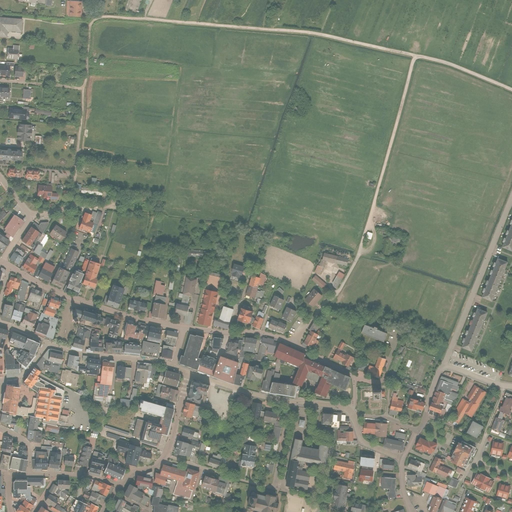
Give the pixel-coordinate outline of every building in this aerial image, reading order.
[(82,16),(82,1),(68,0),(67,16),(82,16)] [(0,18),(0,35),(7,36),(7,32),(22,33),(23,20),(0,18)] [(13,45),(13,48),(8,48),(7,58),(19,59),(20,46),(13,45)] [(0,74),(10,75),(11,66),(8,66),(0,65),(0,74)] [(16,66),(15,75),(24,76),(25,66),(16,66)] [(0,95),(10,95),(10,87),(0,87),(0,95)] [(31,89),(23,89),(23,98),(31,99),(31,89)] [(10,118),(27,119),(27,110),(11,109),(10,118)] [(20,134),(20,139),(30,140),(32,124),(20,123),(20,128),(18,128),(17,134),(20,134)] [(11,150),(0,149),(0,159),(11,160),(11,150)] [(25,151),(11,150),(11,160),(24,161),(25,151)] [(53,185),(38,184),(37,196),(51,197),(51,199),(59,200),(60,193),(52,193),(53,185)] [(103,199),(104,190),(80,187),(80,194),(100,195),(100,199),(103,200),(102,203),(105,203),(105,200),(103,199)] [(0,212),(0,220),(9,213),(5,208),(0,212)] [(93,214),(91,220),(97,222),(101,224),(106,212),(96,209),(93,214)] [(86,212),(80,228),(93,233),(97,222),(91,220),(93,214),(86,212)] [(15,213),(3,229),(14,237),(26,221),(15,213)] [(503,248),(511,251),(511,220),(510,225),(511,226),(509,232),(508,231),(506,235),(508,236),(507,237),(506,239),(505,239),(503,243),(504,244),(503,248)] [(35,223),(23,240),(34,248),(37,244),(46,231),(35,223)] [(56,224),(50,233),(62,241),(68,232),(56,224)] [(9,242),(0,236),(0,252),(1,254),(9,242)] [(34,248),(31,251),(43,258),(45,259),(50,261),(54,251),(50,249),(47,254),(39,250),(41,246),(37,244),(34,248)] [(17,248),(11,259),(19,264),(26,252),(23,250),(22,251),(17,248)] [(72,248),(62,269),(69,272),(79,252),(72,248)] [(31,253),(23,267),(35,274),(39,266),(37,265),(40,260),(36,258),(37,257),(31,253)] [(322,254),(318,269),(322,271),(325,262),(333,264),(335,258),(322,254)] [(83,269),(88,270),(91,260),(86,258),(83,269)] [(348,261),(335,258),(333,264),(346,267),(348,261)] [(509,263),(498,259),(496,264),(495,263),(493,268),(495,268),(494,269),(493,272),(492,271),(490,275),(492,276),(489,282),(488,281),(486,286),(487,286),(487,288),(486,290),(485,289),(483,293),(484,294),(482,299),(493,303),(509,263)] [(102,263),(91,260),(88,270),(84,283),(96,288),(99,278),(97,278),(101,265),(102,263)] [(47,261),(40,275),(50,281),(57,266),(47,261)] [(246,266),(236,263),(234,272),(244,274),(246,266)] [(60,268),(52,284),(63,289),(71,273),(69,272),(62,269),(60,268)] [(71,280),(68,287),(79,292),(82,285),(80,284),(84,273),(76,269),(74,273),(72,272),(70,279),(71,280)] [(340,272),(333,283),(334,287),(338,289),(345,275),(340,272)] [(251,277),(249,286),(258,289),(259,284),(264,285),(266,276),(260,274),(259,279),(251,277)] [(316,275),(312,280),(324,290),(327,285),(316,275)] [(21,280),(10,276),(4,294),(10,296),(13,288),(17,290),(21,280)] [(184,295),(185,295),(183,304),(177,303),(175,313),(186,316),(189,316),(190,312),(191,306),(188,306),(190,296),(194,297),(198,280),(187,278),(184,295)] [(30,283),(23,280),(15,300),(24,303),(30,283)] [(155,297),(151,316),(164,318),(168,298),(163,297),(165,287),(161,286),(162,282),(155,280),(151,296),(155,297)] [(119,308),(126,288),(114,284),(107,304),(119,308)] [(258,289),(249,286),(246,294),(256,297),(256,296),(257,291),(258,289)] [(260,292),(257,291),(256,296),(259,297),(262,298),(263,299),(265,290),(261,289),(260,292)] [(305,300),(314,308),(324,297),(315,289),(305,300)] [(43,293),(32,290),(29,300),(40,303),(43,293)] [(218,292),(206,290),(199,323),(211,326),(212,321),(213,317),(214,312),(215,306),(216,302),(217,298),(218,295),(218,292)] [(281,311),(286,299),(276,295),(271,306),(281,311)] [(52,300),(50,299),(47,308),(55,311),(56,309),(58,310),(60,303),(58,302),(58,300),(53,298),(52,300)] [(131,299),(128,309),(144,312),(147,302),(131,299)] [(16,303),(14,309),(23,312),(25,306),(16,303)] [(13,305),(4,304),(2,316),(10,318),(13,305)] [(283,318),(293,322),(298,311),(288,306),(283,318)] [(47,308),(44,307),(42,314),(53,318),(55,311),(47,308)] [(70,313),(73,314),(73,315),(74,316),(80,317),(81,318),(79,323),(84,324),(96,327),(97,324),(98,325),(99,324),(99,323),(99,322),(100,323),(101,323),(104,324),(106,319),(103,318),(102,317),(102,318),(100,317),(100,316),(99,315),(100,314),(99,314),(98,313),(96,313),(95,312),(95,313),(95,314),(92,313),(92,312),(91,312),(91,313),(88,312),(88,310),(84,308),(84,309),(83,308),(83,309),(82,310),(83,310),(83,311),(82,311),(75,309),(74,310),(72,309),(71,311),(70,313)] [(214,325),(230,329),(233,320),(235,311),(224,308),(221,320),(215,319),(214,325)] [(20,322),(23,312),(14,309),(11,319),(20,322)] [(238,321),(250,325),(254,313),(242,309),(238,321)] [(472,353),(489,313),(478,309),(476,314),(475,314),(473,318),(474,318),(474,320),(473,322),(472,321),(470,325),(471,326),(469,332),(467,332),(466,336),(467,336),(467,338),(466,340),(464,339),(463,344),(464,344),(462,349),(472,353)] [(20,326),(31,330),(37,314),(30,312),(29,315),(25,314),(23,321),(22,321),(20,326)] [(194,313),(190,312),(189,316),(186,316),(184,323),(191,325),(194,313)] [(53,318),(42,314),(34,332),(52,339),(59,320),(53,318)] [(264,319),(257,316),(254,327),(260,329),(264,319)] [(106,317),(106,319),(104,324),(104,326),(110,328),(108,336),(116,338),(121,321),(106,317)] [(272,319),(269,327),(275,330),(276,329),(279,322),(272,319)] [(125,334),(139,337),(140,332),(134,330),(136,323),(128,321),(125,334)] [(279,322),(276,329),(285,333),(288,325),(279,321),(279,322)] [(145,333),(148,333),(150,326),(139,323),(137,330),(141,332),(145,333)] [(365,324),(362,333),(384,341),(387,333),(377,329),(377,327),(374,326),(374,328),(365,324)] [(160,344),(163,329),(151,326),(148,341),(160,344)] [(79,327),(75,339),(85,343),(90,331),(79,327)] [(9,331),(0,328),(0,347),(3,348),(6,339),(9,331)] [(311,331),(304,343),(316,349),(320,342),(317,340),(319,336),(311,331)] [(29,350),(28,352),(34,355),(38,346),(40,347),(41,344),(40,342),(33,338),(32,340),(13,332),(8,343),(22,349),(23,347),(29,350)] [(92,351),(104,351),(104,341),(100,341),(100,334),(92,334),(92,351)] [(173,349),(176,337),(164,334),(161,346),(162,346),(173,349)] [(183,354),(180,363),(200,370),(203,358),(199,357),(205,336),(197,334),(197,335),(192,334),(185,354),(183,354)] [(259,339),(245,337),(243,350),(257,352),(259,339)] [(266,340),(262,339),(258,355),(255,355),(254,359),(267,362),(268,356),(266,356),(267,352),(277,354),(280,342),(267,338),(266,340)] [(72,348),(82,351),(85,343),(75,339),(72,348)] [(238,343),(228,341),(225,352),(236,355),(237,348),(238,343)] [(304,355),(305,352),(280,342),(277,354),(276,354),(301,363),(304,355)] [(342,342),(334,358),(350,367),(355,357),(343,351),(346,344),(342,342)] [(111,343),(110,353),(122,354),(122,344),(111,343)] [(157,359),(159,345),(143,343),(141,356),(157,359)] [(140,357),(141,347),(124,345),(123,355),(140,357)] [(172,361),(174,349),(173,349),(162,346),(160,358),(172,361)] [(5,364),(5,374),(6,374),(6,377),(15,377),(18,375),(22,371),(21,367),(19,367),(19,364),(14,364),(13,358),(12,358),(12,356),(11,356),(10,354),(9,354),(8,350),(8,349),(7,350),(6,349),(5,352),(5,364)] [(42,369),(55,372),(58,373),(60,364),(62,355),(63,352),(51,349),(48,349),(41,358),(34,367),(41,371),(42,369)] [(23,351),(16,361),(27,368),(36,356),(34,355),(28,352),(21,350),(20,350),(23,351)] [(429,358),(413,351),(411,354),(415,356),(414,357),(423,362),(422,365),(425,366),(424,369),(421,368),(419,373),(421,374),(423,370),(426,372),(430,363),(427,361),(429,358)] [(79,356),(69,354),(67,364),(77,366),(79,356)] [(215,368),(218,359),(205,354),(203,358),(200,370),(199,372),(206,374),(209,367),(215,368)] [(347,388),(353,376),(304,355),(301,363),(293,382),(300,385),(303,386),(310,370),(322,375),(316,390),(329,395),(334,383),(347,388)] [(238,363),(220,356),(213,377),(233,385),(242,387),(244,376),(236,374),(238,363)] [(386,361),(387,359),(380,356),(376,366),(371,365),(368,373),(381,377),(385,365),(387,366),(388,362),(386,361)] [(87,375),(98,377),(99,369),(101,369),(103,360),(85,358),(84,367),(88,368),(87,375)] [(286,363),(287,360),(277,359),(276,371),(280,371),(281,363),(286,363)] [(105,361),(102,383),(96,382),(95,394),(109,395),(110,385),(110,384),(114,384),(116,362),(105,361)] [(146,384),(144,383),(144,387),(149,387),(150,378),(153,379),(154,375),(155,375),(157,366),(153,366),(153,364),(138,362),(138,365),(148,367),(146,384)] [(132,367),(118,365),(117,377),(131,379),(132,367)] [(144,383),(146,384),(148,367),(138,365),(136,382),(144,383)] [(264,369),(251,366),(247,377),(258,380),(259,377),(262,378),(264,369)] [(41,421),(40,428),(46,430),(48,424),(58,426),(64,391),(37,376),(39,374),(41,371),(34,367),(32,369),(29,374),(23,381),(24,382),(23,383),(30,389),(31,388),(37,392),(36,398),(33,417),(40,418),(41,421)] [(65,371),(62,370),(60,379),(63,379),(62,381),(71,384),(71,386),(76,387),(79,375),(71,373),(71,371),(65,369),(65,371)] [(178,380),(180,373),(166,369),(163,381),(177,385),(179,386),(181,381),(178,380)] [(262,391),(271,393),(273,382),(275,371),(269,369),(267,380),(265,379),(262,391)] [(442,378),(436,391),(431,412),(439,415),(438,418),(443,420),(447,413),(449,414),(462,385),(442,378)] [(209,386),(192,381),(187,400),(204,405),(209,386)] [(271,393),(297,397),(300,385),(273,382),(271,393)] [(413,385),(406,384),(406,387),(409,388),(404,408),(423,412),(425,402),(419,400),(420,398),(415,397),(415,399),(410,398),(413,385)] [(9,417),(15,418),(15,414),(17,405),(20,387),(6,385),(4,393),(4,392),(2,403),(3,403),(2,411),(8,412),(7,414),(9,415),(9,417)] [(163,401),(173,404),(176,392),(167,390),(167,388),(158,385),(154,397),(163,400),(163,401)] [(133,388),(131,400),(121,398),(120,405),(130,406),(131,403),(135,404),(138,388),(133,388)] [(470,389),(464,400),(467,402),(466,405),(463,403),(460,402),(454,413),(456,414),(450,425),(452,426),(450,428),(454,430),(461,417),(468,421),(482,395),(470,389)] [(383,398),(382,390),(374,390),(374,398),(383,398)] [(396,392),(393,391),(389,408),(388,413),(396,415),(397,411),(401,411),(404,400),(397,398),(397,396),(395,395),(396,392)] [(29,407),(27,415),(30,416),(33,417),(36,398),(33,398),(32,407),(30,408),(29,407)] [(501,407),(499,411),(500,412),(503,413),(511,416),(511,406),(511,405),(511,398),(510,398),(510,399),(506,398),(502,407),(501,407)] [(157,427),(144,423),(139,441),(156,446),(160,435),(165,436),(174,407),(165,404),(164,407),(141,401),(138,411),(160,418),(157,427)] [(198,417),(200,408),(194,406),(195,405),(186,403),(182,416),(191,418),(192,416),(198,417)] [(261,412),(262,405),(252,403),(250,416),(259,418),(264,419),(263,421),(275,423),(277,413),(265,411),(265,412),(261,412)] [(17,405),(15,414),(21,415),(23,416),(23,414),(27,415),(29,407),(17,405)] [(331,427),(339,428),(339,421),(341,421),(341,419),(342,413),(331,411),(331,413),(328,413),(323,413),(322,424),(332,424),(331,427)] [(2,413),(2,416),(1,416),(0,419),(0,420),(1,421),(1,423),(9,424),(9,428),(18,433),(20,418),(15,418),(9,417),(9,415),(7,414),(2,413)] [(30,416),(27,428),(29,428),(37,430),(38,428),(40,418),(33,417),(30,416)] [(497,418),(493,429),(503,432),(507,421),(503,420),(498,418),(497,418)] [(473,421),(467,433),(477,438),(483,426),(473,421)] [(375,423),(364,422),(363,433),(374,434),(374,436),(386,437),(388,423),(376,422),(375,423)] [(58,426),(48,424),(46,430),(59,433),(61,427),(58,426)] [(98,438),(100,427),(94,426),(93,433),(92,433),(91,436),(98,438)] [(273,474),(282,428),(275,427),(274,435),(275,435),(268,472),(273,474)] [(41,431),(38,428),(37,430),(29,428),(28,438),(30,440),(41,442),(42,434),(42,432),(41,431)] [(195,431),(184,428),(182,435),(193,439),(195,431)] [(341,429),(337,429),(338,440),(346,440),(346,441),(353,441),(353,431),(345,431),(345,432),(341,433),(341,429)] [(406,434),(396,432),(395,438),(404,440),(406,434)] [(242,470),(242,467),(254,468),(257,446),(255,445),(256,437),(242,435),(241,444),(244,444),(241,465),(238,465),(238,469),(242,470)] [(296,437),(287,484),(308,488),(312,471),(304,470),(306,460),(326,464),(330,444),(322,443),(321,448),(313,446),(304,445),(305,439),(296,437)] [(385,437),(383,446),(403,451),(405,442),(385,437)] [(428,441),(420,438),(415,448),(424,452),(425,451),(431,454),(437,444),(428,440),(428,441)] [(13,441),(3,439),(1,457),(12,458),(17,459),(17,453),(12,452),(13,441)] [(129,444),(118,441),(115,453),(125,456),(123,464),(135,467),(140,449),(128,446),(129,444)] [(201,443),(192,441),(191,445),(177,441),(174,452),(190,457),(193,448),(199,450),(201,443)] [(460,444),(458,443),(449,461),(465,468),(475,447),(461,441),(460,444)] [(493,441),(490,454),(502,456),(504,443),(493,441)] [(83,445),(80,454),(89,457),(91,448),(83,445)] [(29,447),(22,446),(20,459),(27,460),(29,447)] [(145,451),(140,450),(137,462),(148,464),(150,455),(144,453),(145,451)] [(37,451),(37,467),(49,467),(49,451),(37,451)] [(51,453),(50,467),(61,468),(62,454),(51,453)] [(89,457),(80,454),(77,464),(86,467),(89,457)] [(376,457),(363,455),(362,465),(375,467),(376,457)] [(66,457),(65,464),(74,465),(75,457),(66,457)] [(89,470),(102,473),(105,460),(93,457),(89,470)] [(438,462),(444,464),(445,461),(436,457),(430,469),(436,472),(438,467),(436,466),(438,462)] [(9,459),(2,458),(0,468),(7,470),(9,459)] [(12,458),(10,469),(26,471),(27,460),(20,459),(17,459),(12,458)] [(410,458),(406,469),(417,473),(416,475),(425,479),(427,474),(423,472),(426,464),(414,459),(414,460),(410,458)] [(208,466),(218,469),(220,462),(210,459),(208,466)] [(395,460),(383,460),(382,469),(394,469),(395,460)] [(336,461),(334,469),(345,471),(344,479),(351,480),(354,463),(347,461),(347,463),(336,461)] [(124,470),(107,463),(103,474),(119,481),(124,470)] [(438,467),(436,472),(446,477),(450,469),(440,465),(438,467)] [(188,472),(164,466),(161,475),(161,476),(172,479),(178,481),(184,482),(183,486),(194,490),(195,490),(200,473),(188,470),(188,472)] [(360,470),(359,480),(372,481),(373,471),(360,470)] [(152,477),(152,471),(144,473),(145,476),(137,475),(134,482),(138,484),(138,487),(143,488),(144,485),(149,486),(152,477)] [(161,476),(161,475),(155,473),(155,482),(170,486),(172,479),(161,476)] [(494,481),(477,473),(471,484),(489,493),(494,481)] [(415,475),(407,475),(407,487),(422,487),(422,478),(415,478),(415,475)] [(397,478),(383,477),(382,489),(390,489),(390,491),(389,491),(389,498),(397,496),(396,489),(397,478)] [(460,480),(452,477),(449,485),(457,488),(460,480)] [(27,478),(17,478),(14,482),(14,488),(20,488),(27,489),(27,484),(27,478)] [(201,478),(197,490),(210,494),(210,495),(224,499),(228,484),(216,480),(215,482),(201,478)] [(113,486),(96,479),(91,489),(106,495),(107,492),(110,494),(113,486)] [(57,480),(47,494),(54,496),(62,498),(66,492),(60,489),(61,488),(70,488),(72,480),(57,480)] [(184,482),(178,481),(174,495),(191,500),(194,490),(183,486),(184,482)] [(426,482),(423,490),(434,494),(427,511),(437,511),(448,486),(438,482),(436,485),(426,482)] [(340,484),(338,494),(334,493),(333,500),(337,501),(336,507),(344,509),(348,485),(340,484)] [(511,487),(500,484),(496,496),(507,499),(511,487)] [(142,493),(126,485),(121,496),(137,504),(142,493)] [(163,488),(153,485),(150,495),(160,498),(163,488)] [(89,499),(101,505),(105,496),(93,491),(89,499)] [(255,492),(255,493),(255,492),(254,492),(252,492),(251,493),(251,495),(250,495),(248,505),(249,505),(248,507),(248,509),(249,509),(250,509),(251,509),(251,510),(254,511),(254,510),(262,511),(261,511),(272,511),(273,511),(277,511),(279,503),(276,502),(278,496),(276,495),(276,496),(267,494),(266,496),(258,494),(258,493),(255,492)] [(54,496),(47,494),(43,502),(54,508),(57,501),(53,499),(54,496)] [(29,500),(36,505),(39,499),(32,495),(29,500)] [(149,499),(143,496),(139,504),(145,506),(149,499)] [(158,499),(151,497),(149,505),(157,507),(155,511),(166,511),(167,506),(157,504),(158,499)] [(474,511),(479,501),(469,497),(462,511),(474,511)] [(23,505),(32,510),(36,505),(29,500),(27,499),(23,505)] [(125,503),(115,499),(110,509),(116,511),(120,511),(124,506),(125,503)] [(443,511),(444,511),(445,511),(452,511),(455,505),(448,502),(448,501),(443,499),(437,511),(443,511)] [(87,511),(97,511),(100,507),(92,503),(91,504),(86,501),(84,504),(90,508),(87,511)] [(362,511),(364,505),(354,503),(352,511),(358,511),(362,511)]
